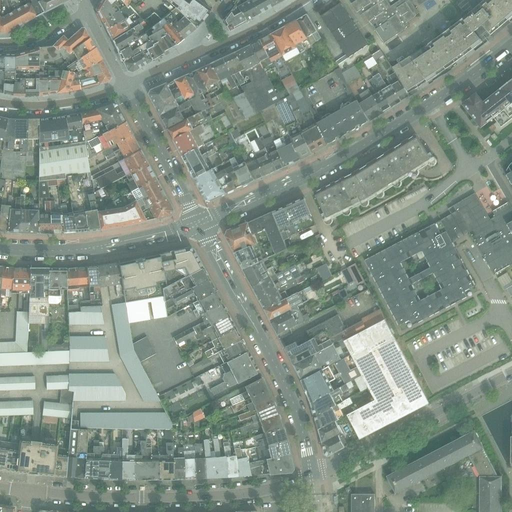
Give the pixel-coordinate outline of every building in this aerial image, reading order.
[(0,0),(0,33),(4,34),(35,17),(28,4),(31,2),(30,0),(0,0)] [(30,0),(31,2),(28,4),(35,17),(66,0),(30,0)] [(101,0),(97,8),(97,11),(102,21),(114,13),(118,10),(124,6),(118,0),(115,0),(110,5),(105,0),(101,0)] [(196,0),(165,0),(175,8),(184,17),(196,29),(211,10),(196,0)] [(259,14),(251,0),(237,7),(240,13),(245,22),(259,14)] [(272,7),(267,0),(250,0),(251,0),(259,14),(272,7)] [(357,0),(351,4),(357,13),(358,12),(361,16),(364,14),(369,22),(370,21),(373,25),(376,23),(379,28),(376,30),(385,43),(406,29),(406,28),(409,25),(407,22),(416,17),(415,16),(419,13),(411,2),(414,0),(415,0),(419,6),(428,0),(401,0),(391,6),(387,0),(357,0)] [(411,56),(406,59),(403,55),(397,59),(399,63),(393,67),(395,70),(410,96),(429,84),(449,72),(467,58),(485,44),(511,22),(511,21),(511,0),(485,0),(472,11),(464,18),(447,31),(429,44),(411,56)] [(340,3),(320,16),(348,58),(368,45),(340,3)] [(124,19),(118,10),(114,13),(102,21),(107,30),(124,19)] [(223,19),(222,19),(229,31),(245,22),(240,13),(232,17),(230,11),(223,19)] [(176,20),(170,13),(161,20),(156,23),(176,45),(183,39),(169,25),(176,20)] [(307,14),(297,20),(310,42),(311,45),(320,40),(321,42),(323,41),(313,23),(307,14)] [(128,16),(124,19),(107,30),(112,41),(139,23),(141,22),(138,19),(132,23),(128,16)] [(196,29),(184,17),(178,22),(176,20),(169,25),(183,39),(196,29)] [(310,42),(297,20),(286,26),(286,27),(298,48),(301,53),(304,60),(308,58),(305,51),(306,50),(303,46),(310,42)] [(143,29),(139,23),(112,41),(117,51),(137,38),(135,34),(143,29)] [(176,45),(156,23),(151,27),(153,31),(151,32),(152,34),(147,37),(150,41),(148,42),(150,46),(144,50),(152,61),(162,54),(164,53),(167,51),(168,53),(168,52),(167,50),(172,47),(173,47),(176,45)] [(298,48),(286,27),(272,35),(283,56),(286,64),(301,56),(300,54),(301,53),(298,48)] [(81,29),(79,31),(68,41),(62,48),(71,55),(73,53),(89,39),(84,29),(81,29)] [(283,56),(272,35),(262,40),(273,63),(277,72),(286,89),(296,84),(286,64),(283,56)] [(63,36),(53,46),(58,51),(62,48),(68,41),(63,36)] [(142,45),(137,38),(117,51),(123,62),(144,50),(150,46),(148,42),(142,45)] [(71,55),(64,61),(69,68),(70,67),(95,49),(92,44),(91,42),(89,39),(73,53),(71,55)] [(273,63),(262,40),(252,45),(266,72),(270,70),(272,75),(277,72),(273,63)] [(266,72),(252,45),(237,53),(248,74),(253,82),(266,108),(275,104),(280,101),(275,90),(266,73),(266,72)] [(58,51),(53,46),(39,48),(38,48),(38,65),(44,65),(44,62),(52,62),(63,59),(64,61),(71,55),(62,48),(58,51)] [(38,70),(38,65),(38,48),(15,54),(15,70),(38,70)] [(69,68),(68,69),(70,72),(74,72),(77,70),(79,72),(82,70),(101,60),(99,56),(98,55),(98,54),(97,52),(95,49),(70,67),(69,68)] [(152,61),(144,50),(123,62),(127,71),(132,72),(152,61)] [(380,50),(372,55),(377,63),(385,57),(380,50)] [(248,74),(237,53),(226,58),(235,75),(241,86),(246,83),(242,77),(248,74)] [(15,54),(4,54),(3,79),(14,79),(15,70),(15,54)] [(235,75),(226,58),(223,59),(231,77),(235,75)] [(231,77),(223,59),(213,64),(221,81),(223,85),(229,82),(233,90),(237,88),(231,77)] [(74,74),(73,80),(78,80),(81,79),(87,77),(92,76),(106,69),(104,65),(103,64),(101,60),(82,70),(79,72),(74,74)] [(205,93),(207,96),(219,90),(216,84),(221,81),(213,64),(196,72),(204,86),(202,86),(205,93)] [(355,65),(342,72),(341,73),(347,85),(361,77),(355,65)] [(342,72),(340,68),(335,71),(348,95),(352,93),(347,85),(341,73),(342,72)] [(111,78),(106,69),(92,76),(87,77),(81,79),(78,80),(80,89),(100,84),(109,81),(111,78)] [(38,70),(38,77),(38,96),(48,94),(48,76),(43,76),(43,70),(38,70)] [(395,71),(395,70),(388,74),(394,84),(390,86),(400,102),(408,97),(410,96),(395,71)] [(61,72),(48,71),(48,76),(48,94),(56,93),(61,72)] [(70,72),(61,72),(56,93),(68,92),(70,92),(73,80),(74,74),(75,72),(74,72),(70,72)] [(204,86),(196,72),(187,76),(188,79),(198,97),(205,93),(202,86),(204,86)] [(379,74),(373,78),(392,108),(400,102),(390,86),(387,88),(379,74)] [(18,80),(14,80),(14,86),(13,96),(25,96),(25,77),(24,77),(24,76),(18,76),(18,80)] [(188,79),(187,76),(176,80),(177,84),(181,91),(185,97),(187,101),(190,99),(191,100),(198,97),(188,79)] [(369,82),(373,90),(376,95),(373,97),(383,113),(392,108),(373,78),(372,76),(368,78),(370,81),(369,82)] [(38,77),(25,77),(25,96),(38,96),(38,77)] [(3,79),(3,84),(3,94),(13,96),(14,86),(14,80),(14,79),(3,79)] [(80,89),(78,80),(73,80),(70,92),(80,89)] [(177,84),(176,80),(152,91),(150,94),(155,104),(181,91),(177,84)] [(499,123),(511,112),(511,80),(501,89),(501,90),(484,103),(477,94),(464,104),(482,127),(495,117),(499,123)] [(266,108),(253,82),(242,88),(245,93),(235,99),(245,120),(261,111),(266,109),(266,108)] [(300,90),(296,84),(286,89),(290,96),(285,98),(312,154),(327,145),(316,124),(313,119),(314,119),(300,90)] [(305,88),(300,90),(314,119),(319,116),(305,88)] [(358,93),(364,103),(360,106),(369,121),(383,113),(373,97),(367,88),(358,93)] [(185,97),(181,91),(155,104),(161,115),(179,106),(176,99),(181,96),(182,98),(185,97)] [(227,91),(218,95),(221,102),(222,103),(230,98),(227,91)] [(207,96),(205,93),(198,97),(191,100),(193,106),(192,106),(197,114),(208,109),(212,107),(207,96)] [(218,95),(212,99),(215,105),(221,102),(218,95)] [(232,100),(230,98),(222,103),(234,126),(245,120),(235,99),(232,100)] [(312,154),(285,98),(280,101),(275,104),(299,160),(302,159),(312,154)] [(190,99),(187,101),(179,106),(161,115),(168,128),(185,120),(181,110),(183,109),(183,111),(192,106),(193,106),(191,100),(190,99)] [(357,101),(316,124),(327,145),(329,144),(329,143),(330,143),(346,134),(346,133),(351,131),(352,131),(369,121),(360,106),(357,101)] [(299,160),(275,104),(266,108),(266,109),(261,111),(274,141),(275,143),(282,157),(286,166),(299,160)] [(112,105),(97,110),(107,132),(125,122),(116,106),(112,105)] [(211,116),(208,109),(197,114),(185,120),(168,128),(174,139),(191,131),(202,124),(213,119),(211,116)] [(107,132),(97,110),(80,114),(85,142),(89,141),(107,132)] [(85,142),(80,114),(65,116),(70,144),(85,142)] [(70,144),(65,116),(58,118),(60,140),(60,146),(70,144)] [(60,140),(58,118),(49,119),(50,141),(60,140)] [(3,148),(1,160),(0,167),(0,178),(25,180),(26,166),(27,151),(28,120),(19,120),(15,120),(7,119),(3,148)] [(50,141),(49,119),(39,120),(39,139),(39,148),(50,147),(50,141)] [(39,139),(39,120),(28,120),(27,151),(26,166),(33,166),(33,139),(39,139)] [(125,122),(107,132),(89,141),(85,142),(88,160),(97,155),(96,154),(102,151),(131,135),(125,122)] [(207,132),(202,124),(191,131),(174,139),(183,156),(203,146),(205,145),(200,135),(207,132)] [(230,131),(224,134),(229,139),(230,146),(236,142),(230,131)] [(416,135),(412,137),(356,172),(314,193),(315,193),(314,194),(315,194),(327,218),(370,197),(431,159),(417,136),(418,135),(418,134),(417,135),(416,135)] [(140,151),(131,135),(102,151),(107,160),(115,156),(119,162),(140,151)] [(249,143),(257,160),(259,164),(265,176),(275,171),(264,148),(265,148),(260,138),(249,143)] [(90,173),(88,160),(85,142),(70,144),(60,146),(50,147),(39,148),(38,181),(47,180),(57,179),(65,179),(65,175),(79,174),(87,173),(90,173)] [(275,143),(265,148),(264,148),(275,171),(286,166),(282,157),(275,143)] [(206,152),(203,146),(183,156),(189,167),(217,152),(215,148),(206,152)] [(227,148),(219,152),(221,156),(229,152),(227,148)] [(242,154),(246,163),(255,181),(265,176),(259,164),(257,160),(251,163),(247,155),(248,155),(245,148),(240,150),(242,154)] [(147,165),(140,151),(119,162),(104,170),(91,176),(90,173),(87,173),(88,180),(92,180),(93,191),(94,193),(98,191),(122,178),(131,173),(147,165)] [(223,164),(217,152),(189,167),(195,178),(223,164)] [(234,158),(230,160),(235,171),(242,186),(245,185),(255,181),(246,163),(238,166),(234,158)] [(235,171),(230,160),(223,164),(195,178),(201,188),(221,178),(230,173),(235,171)] [(155,179),(147,165),(131,173),(122,178),(124,182),(126,182),(131,192),(155,179)] [(242,186),(235,171),(230,173),(221,178),(201,188),(207,199),(210,200),(237,189),(242,186)] [(453,206),(456,211),(455,212),(443,219),(441,220),(433,224),(365,260),(402,331),(467,297),(465,291),(475,286),(453,242),(454,241),(468,233),(469,232),(484,258),(491,270),(494,275),(511,264),(511,171),(507,175),(511,183),(511,207),(495,217),(491,219),(475,193),(453,206)] [(161,189),(155,179),(131,192),(134,199),(142,195),(154,219),(169,215),(172,211),(160,189),(161,189)] [(49,201),(47,180),(38,181),(38,199),(45,198),(46,201),(45,201),(45,212),(39,213),(39,233),(51,233),(49,201)] [(96,209),(94,193),(93,191),(87,192),(88,203),(90,202),(92,211),(85,212),(88,231),(99,230),(96,209)] [(145,221),(134,199),(131,192),(105,205),(98,191),(94,193),(96,209),(99,230),(119,227),(145,221)] [(142,195),(134,199),(145,221),(154,219),(142,195)] [(15,210),(11,209),(8,232),(18,232),(20,197),(16,197),(15,210)] [(25,198),(20,197),(18,232),(28,233),(29,209),(24,209),(25,198)] [(296,201),(294,202),(305,228),(306,229),(316,225),(313,216),(306,199),(305,198),(305,197),(304,197),(301,199),(299,200),(297,201),(296,201)] [(29,198),(29,209),(28,233),(39,233),(39,213),(39,204),(34,204),(34,198),(29,198)] [(55,200),(49,201),(51,233),(64,233),(61,212),(56,212),(55,200)] [(76,201),(71,202),(73,213),(76,232),(88,231),(85,212),(78,213),(76,201)] [(305,228),(294,202),(285,206),(296,231),(296,233),(306,229),(305,228)] [(11,207),(1,206),(0,213),(0,214),(0,231),(8,232),(11,209),(11,207)] [(76,232),(73,213),(67,214),(66,206),(60,206),(61,212),(64,233),(76,232)] [(296,231),(285,206),(273,212),(283,236),(285,239),(292,236),(290,233),(296,231)] [(273,212),(249,223),(255,238),(268,233),(276,254),(288,248),(285,239),(273,212)] [(227,238),(235,253),(257,245),(254,239),(255,238),(249,223),(230,230),(227,238)] [(314,238),(310,240),(302,243),(305,249),(313,245),(316,244),(314,238)] [(235,253),(244,269),(261,262),(253,246),(235,253)] [(118,264),(122,286),(124,296),(125,303),(125,302),(126,310),(127,317),(128,323),(150,319),(146,299),(150,299),(154,319),(166,317),(167,317),(165,303),(163,290),(202,269),(202,268),(203,268),(193,250),(189,248),(170,252),(160,254),(159,254),(158,255),(152,256),(151,256),(145,258),(144,258),(134,260),(133,260),(127,262),(126,262),(120,263),(118,263),(118,264)] [(244,269),(253,286),(277,274),(271,263),(266,266),(264,260),(261,262),(244,269)] [(118,263),(105,265),(98,266),(100,286),(108,285),(115,285),(116,297),(124,296),(122,286),(118,264),(118,263)] [(253,286),(260,298),(302,277),(296,265),(277,274),(253,286)] [(102,306),(100,286),(98,266),(87,267),(90,301),(85,302),(80,302),(80,305),(80,306),(102,306)] [(13,268),(3,267),(0,296),(6,296),(11,297),(11,293),(13,268)] [(90,301),(87,267),(77,268),(79,293),(84,293),(85,302),(90,301)] [(27,302),(29,302),(30,269),(13,268),(11,293),(18,294),(27,294),(27,302)] [(79,293),(77,268),(66,269),(67,290),(68,299),(80,299),(79,293)] [(209,279),(203,268),(202,269),(163,290),(165,303),(172,299),(209,279)] [(48,269),(30,269),(29,302),(29,312),(29,314),(28,319),(28,321),(28,325),(28,331),(27,337),(27,340),(34,341),(34,329),(42,330),(42,352),(43,352),(47,352),(48,342),(48,304),(48,269)] [(66,269),(48,269),(48,304),(56,304),(57,304),(58,304),(59,303),(60,302),(61,301),(61,300),(61,295),(62,295),(63,290),(67,290),(66,269)] [(260,298),(265,309),(289,297),(285,290),(304,281),(302,277),(260,298)] [(215,291),(209,279),(172,299),(175,305),(190,296),(192,301),(196,299),(197,301),(215,291)] [(265,309),(273,323),(299,310),(297,307),(317,297),(312,286),(289,297),(265,309)] [(339,291),(344,301),(350,298),(345,288),(339,291)] [(222,304),(215,291),(197,301),(193,303),(196,309),(193,311),(196,317),(201,315),(222,304)] [(113,312),(126,310),(125,303),(111,305),(113,312)] [(201,315),(207,328),(229,317),(222,304),(201,315)] [(81,325),(89,325),(89,307),(80,307),(80,312),(81,312),(81,325)] [(114,320),(127,317),(126,310),(113,312),(114,320)] [(302,317),(299,310),(273,323),(279,335),(280,334),(290,329),(310,319),(307,315),(302,317)] [(312,340),(310,341),(298,347),(296,342),(286,347),(294,364),(334,344),(344,339),(347,337),(348,339),(367,330),(363,321),(346,330),(339,315),(307,331),(312,340)] [(129,324),(128,323),(127,317),(114,320),(115,327),(129,324)] [(235,329),(229,317),(207,328),(203,330),(194,335),(196,340),(208,334),(211,341),(235,329)] [(359,366),(363,376),(376,400),(348,415),(360,439),(416,411),(430,403),(385,320),(367,330),(348,339),(347,337),(344,339),(359,366)] [(116,334),(130,332),(129,324),(115,327),(116,334)] [(203,330),(200,324),(173,338),(177,344),(194,335),(203,330)] [(241,340),(235,329),(211,341),(214,347),(204,352),(207,358),(209,357),(214,354),(217,353),(241,340)] [(293,333),(290,329),(280,334),(282,339),(293,333)] [(117,341),(131,339),(130,332),(116,334),(117,341)] [(147,337),(132,344),(132,346),(133,350),(136,355),(138,360),(139,362),(156,354),(147,337)] [(132,346),(132,344),(131,339),(117,341),(118,348),(132,346)] [(247,351),(241,340),(217,353),(214,354),(215,357),(219,355),(223,363),(247,351)] [(56,344),(53,341),(48,342),(47,352),(50,352),(56,352),(62,351),(69,351),(69,349),(69,341),(65,341),(63,343),(60,344),(56,344)] [(17,342),(15,342),(10,342),(10,353),(12,353),(19,353),(25,353),(27,353),(27,344),(17,343),(17,342)] [(294,364),(303,380),(342,360),(334,344),(294,364)] [(118,348),(120,357),(133,350),(132,346),(118,348)] [(479,346),(474,348),(479,360),(485,358),(479,346)] [(99,349),(99,362),(109,362),(107,349),(99,349)] [(123,362),(136,355),(133,350),(120,357),(123,362)] [(258,372),(247,351),(223,363),(220,365),(225,374),(223,375),(223,376),(223,379),(225,382),(211,389),(214,395),(258,372)] [(123,362),(125,367),(138,360),(136,355),(123,362)] [(303,380),(312,402),(347,384),(363,376),(359,366),(351,370),(345,358),(342,360),(303,380)] [(128,372),(141,366),(139,362),(138,360),(125,367),(128,372)] [(131,378),(144,371),(141,366),(128,372),(131,378)] [(131,378),(134,384),(148,377),(145,372),(144,371),(131,378)] [(116,386),(121,386),(115,374),(110,374),(110,386),(116,386)] [(54,389),(54,376),(46,376),(46,390),(54,389)] [(134,384),(138,391),(151,384),(151,383),(148,377),(134,384)] [(267,390),(261,378),(221,398),(217,400),(219,403),(226,399),(228,401),(238,396),(242,394),(244,400),(267,390)] [(138,391),(140,396),(154,389),(151,384),(138,391)] [(312,403),(316,416),(343,402),(339,394),(350,389),(347,384),(312,402),(312,403)] [(72,401),(80,401),(80,386),(75,386),(68,387),(68,389),(68,391),(73,392),(73,399),(72,401)] [(116,386),(116,401),(125,401),(125,394),(121,386),(116,386)] [(68,391),(68,389),(61,389),(60,398),(73,399),(73,392),(68,391)] [(160,401),(158,397),(154,389),(140,396),(143,401),(159,401),(160,401)] [(273,402),(267,390),(244,400),(231,406),(234,413),(247,407),(249,411),(273,402)] [(73,399),(60,398),(59,404),(62,404),(61,417),(71,418),(72,403),(72,401),(73,399)] [(316,416),(320,429),(338,420),(338,421),(345,417),(340,409),(342,408),(343,409),(353,403),(350,398),(316,416)] [(33,415),(33,401),(21,402),(22,415),(33,415)] [(11,415),(11,402),(0,402),(1,416),(11,415)] [(22,415),(21,402),(11,402),(11,415),(22,415)] [(51,403),(44,402),(42,415),(50,416),(51,403)] [(277,415),(273,402),(249,411),(243,414),(238,416),(240,421),(251,416),(254,423),(277,415)] [(59,404),(51,403),(50,416),(61,417),(62,404),(59,404)] [(191,412),(194,422),(199,420),(204,418),(200,409),(191,412)] [(158,429),(159,429),(163,429),(173,429),(173,426),(159,426),(159,413),(152,413),(152,429),(158,429)] [(159,426),(173,426),(172,424),(167,413),(165,413),(159,413),(159,426)] [(282,428),(277,415),(254,423),(240,428),(242,433),(261,427),(263,434),(282,428)] [(183,418),(181,419),(172,424),(173,426),(173,429),(173,430),(183,429),(183,425),(183,418)] [(320,429),(323,442),(340,434),(344,432),(338,421),(338,420),(320,429)] [(286,441),(282,428),(263,434),(253,437),(255,442),(260,441),(262,446),(286,441)] [(66,477),(74,477),(85,478),(86,454),(87,453),(86,453),(87,430),(77,429),(70,429),(68,449),(66,477)] [(147,441),(147,429),(146,429),(140,429),(138,429),(138,430),(141,434),(141,453),(134,452),(134,455),(134,479),(146,480),(147,441)] [(173,445),(173,430),(173,429),(158,429),(158,434),(165,434),(166,456),(158,456),(158,480),(173,480),(173,458),(173,445)] [(387,476),(396,493),(469,455),(480,477),(479,511),(501,511),(502,477),(498,477),(483,448),(484,447),(475,430),(387,476)] [(340,434),(323,442),(326,454),(329,456),(345,447),(346,446),(340,434)] [(123,439),(122,448),(121,479),(134,479),(134,455),(127,455),(128,439),(123,439)] [(219,446),(218,439),(213,439),(214,447),(214,452),(218,478),(229,477),(225,456),(220,456),(219,446)] [(210,452),(209,440),(203,440),(203,444),(204,444),(207,478),(218,478),(214,452),(210,452)] [(19,444),(8,442),(4,470),(16,472),(20,441),(19,441),(19,444)] [(37,474),(53,475),(57,445),(40,443),(30,442),(20,441),(16,472),(27,473),(28,473),(37,474)] [(152,441),(147,441),(146,480),(158,480),(158,456),(152,455),(152,441)] [(289,455),(286,441),(262,446),(257,447),(260,461),(271,459),(289,455)] [(240,450),(238,442),(233,443),(235,455),(236,455),(240,476),(252,475),(250,468),(249,463),(247,457),(245,449),(240,450)] [(204,444),(203,444),(194,444),(195,451),(196,479),(207,478),(204,444)] [(57,445),(53,475),(66,477),(68,449),(57,448),(57,445)] [(178,458),(173,458),(173,480),(185,479),(184,445),(183,445),(183,448),(178,448),(178,458)] [(185,445),(184,445),(185,479),(196,479),(195,451),(185,451),(185,445)] [(229,446),(223,446),(225,456),(229,477),(240,476),(236,455),(235,455),(231,456),(229,446)] [(87,453),(86,454),(85,478),(97,479),(98,447),(94,447),(93,454),(87,453)] [(104,448),(98,447),(97,479),(109,479),(110,455),(103,454),(104,448)] [(117,455),(110,455),(109,479),(121,479),(122,448),(117,448),(117,455)] [(293,469),(289,455),(271,459),(260,461),(249,463),(250,468),(259,466),(259,464),(261,464),(264,474),(290,472),(293,469)] [(259,466),(250,468),(252,475),(264,474),(261,464),(259,464),(259,466)] [(351,511),(374,511),(374,494),(370,494),(370,492),(357,492),(357,494),(352,494),(351,511)]
